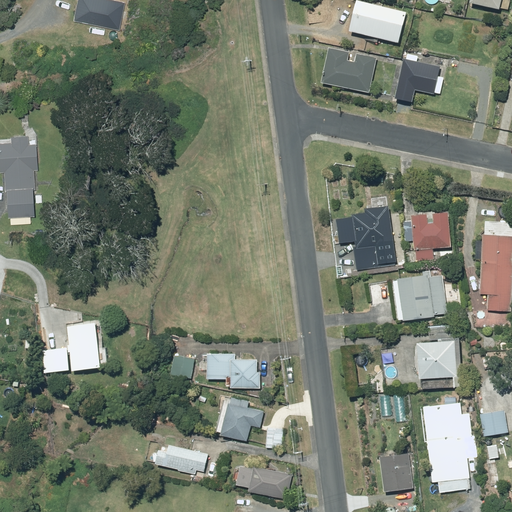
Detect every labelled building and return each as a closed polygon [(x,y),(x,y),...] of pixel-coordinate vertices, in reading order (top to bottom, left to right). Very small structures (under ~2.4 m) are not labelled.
[(355,0),(349,30),(399,42),(406,11),(359,0),(355,0)] [(470,0),(470,2),(499,8),(500,0),(470,0)] [(328,47),(321,82),(369,92),(377,57),(357,53),(355,61),(347,59),(349,51),(328,47)] [(434,94),(440,66),(403,58),(395,97),(412,101),(415,89),(434,94)] [(10,143),(0,143),(0,172),(3,173),(6,218),(31,217),(30,190),(34,190),(32,171),(36,170),(34,144),(27,145),(26,136),(9,137),(10,143)] [(379,262),(395,260),(388,206),(364,209),(364,212),(350,214),(351,217),(336,219),(338,243),(352,241),(356,269),(379,266),(379,262)] [(434,259),(432,247),(451,246),(448,212),(433,213),(434,223),(427,223),(426,214),(411,215),(414,249),(416,249),(417,260),(434,259)] [(488,294),(487,309),(511,311),(511,295),(511,235),(483,234),(480,293),(488,294)] [(343,267),(336,268),(337,277),(345,276),(343,267)] [(424,275),(394,281),(401,321),(450,313),(448,304),(444,305),(439,276),(425,278),(424,275)] [(394,301),(392,279),(379,281),(381,303),(394,301)] [(451,378),(454,377),(451,341),(413,344),(416,380),(443,378),(444,390),(452,389),(451,378)] [(257,359),(235,359),(235,354),(207,354),(207,378),(226,379),(226,386),(230,386),(230,388),(260,388),(260,372),(257,372),(257,359)] [(174,355),(171,374),(191,378),(194,359),(174,355)] [(228,404),(220,435),(246,441),(250,425),(260,427),(263,411),(247,407),(248,401),(231,397),(229,404),(228,404)] [(201,403),(194,417),(202,420),(208,407),(201,403)] [(466,459),(476,457),(473,436),(470,436),(468,414),(460,415),(458,403),(420,408),(430,483),(468,478),(466,459)] [(508,433),(505,410),(480,414),(484,437),(508,433)] [(267,427),(266,448),(282,449),(283,428),(267,427)] [(207,454),(168,445),(168,447),(165,447),(164,450),(159,448),(155,464),(178,469),(178,471),(194,474),(195,470),(203,471),(207,454)] [(292,475),(253,467),(253,469),(240,466),(236,485),(249,487),(248,491),(287,499),(292,475)]
